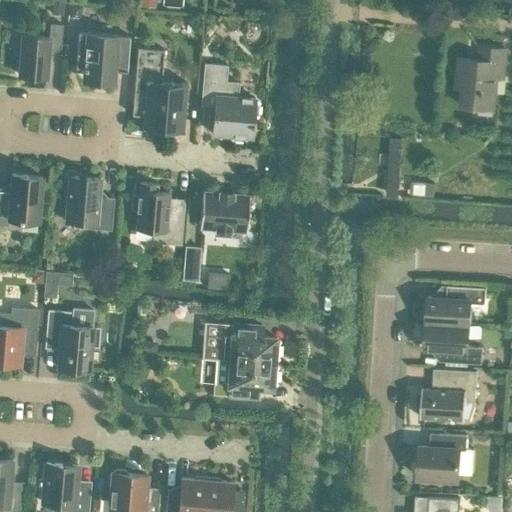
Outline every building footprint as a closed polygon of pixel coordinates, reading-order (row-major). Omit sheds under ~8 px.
[(22,34),(18,74),(46,77),(48,47),(60,48),(62,24),(49,23),(48,36),(22,34)] [(104,69),(127,71),(130,35),(78,31),(75,67),(84,68),(86,75),(93,79),(100,76),(104,69)] [(154,127),(154,128),(183,130),(183,129),(182,129),(186,84),(187,84),(187,83),(161,80),(164,49),(162,49),(162,52),(138,50),(138,47),(137,46),(131,114),(157,116),(156,127),(154,127)] [(461,105),(494,108),(498,62),(505,63),(506,48),(480,46),(479,59),(460,57),(458,76),(464,77),(461,105)] [(214,106),(212,133),(251,136),(253,116),(257,113),(257,105),(254,101),(254,97),(237,96),(239,81),(226,80),(227,64),(204,62),(200,104),(214,106)] [(402,138),(390,137),(386,195),(398,195),(402,138)] [(0,189),(0,224),(7,225),(8,218),(38,221),(42,176),(11,173),(10,188),(5,190),(0,189)] [(100,178),(69,175),(68,189),(64,189),(63,201),(67,201),(65,219),(81,221),(80,227),(111,229),(113,197),(103,196),(99,190),(100,178)] [(132,195),(131,209),(137,209),(135,227),(153,229),(152,241),(180,243),(183,206),(167,205),(169,192),(157,191),(158,183),(139,181),(138,195),(132,195)] [(218,192),(202,190),(199,226),(215,228),(214,234),(229,235),(229,229),(246,230),(249,194),(233,193),(233,191),(231,191),(231,194),(220,193),(220,190),(218,190),(218,192)] [(199,247),(185,246),(182,277),(196,279),(199,247)] [(45,270),(43,295),(55,296),(57,271),(45,270)] [(426,319),(426,321),(470,324),(471,302),(484,302),(487,299),(488,287),(444,284),(444,296),(428,295),(427,307),(424,307),(424,319),(426,319)] [(10,312),(0,311),(0,361),(19,363),(20,351),(34,353),(38,308),(10,306),(10,312)] [(72,312),(48,310),(46,335),(60,336),(58,367),(88,369),(90,345),(97,345),(99,327),(91,326),(92,309),(72,308),(72,312)] [(470,324),(426,321),(426,323),(424,323),(423,335),(425,335),(425,347),(441,348),(440,360),(482,362),(483,346),(469,345),(470,324)] [(215,359),(273,362),(274,357),(277,355),(278,344),(275,341),(275,336),(258,335),(258,325),(220,322),(218,346),(209,345),(208,356),(202,356),(202,357),(215,358),(215,359)] [(273,366),(273,362),(215,359),(214,367),(217,367),(216,383),(213,382),(212,394),(253,397),(254,387),(271,388),(272,383),(275,380),(276,370),(273,366)] [(433,386),(422,386),(420,416),(471,419),(475,407),(477,370),(434,368),(433,386)] [(467,434),(439,432),(438,446),(419,445),(417,475),(459,478),(461,449),(466,449),(467,434)] [(12,459),(0,458),(0,511),(6,511),(6,509),(21,510),(23,482),(10,481),(12,459)] [(66,510),(66,511),(88,511),(90,486),(76,485),(78,465),(45,462),(44,475),(41,474),(38,477),(37,486),(40,489),(43,489),(41,502),(56,503),(55,507),(58,510),(66,510)] [(107,483),(111,487),(108,511),(157,511),(159,488),(145,486),(146,474),(128,473),(124,469),(115,468),(108,474),(107,483)] [(179,490),(167,489),(165,511),(203,511),(206,476),(195,475),(192,477),(180,476),(179,490)] [(218,477),(206,476),(203,511),(241,511),(243,493),(231,492),(232,480),(220,479),(218,477)] [(459,511),(461,498),(429,496),(427,511),(459,511)]
